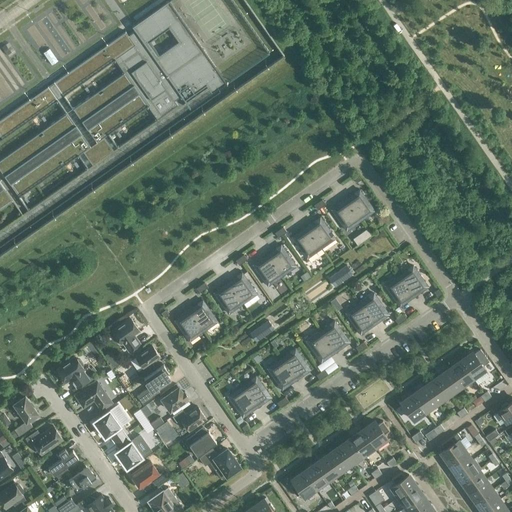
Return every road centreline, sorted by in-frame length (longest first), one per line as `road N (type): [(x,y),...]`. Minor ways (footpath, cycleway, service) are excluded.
road 1 (residential): [(246,446),(150,307),(269,219),(357,163),(457,298)]
road 2 (residential): [(457,298),(246,446)]
road 3 (residential): [(339,511),(511,387)]
road 4 (residential): [(39,387),(133,511)]
road 5 (residential): [(443,511),(415,471),(436,457),(475,511)]
